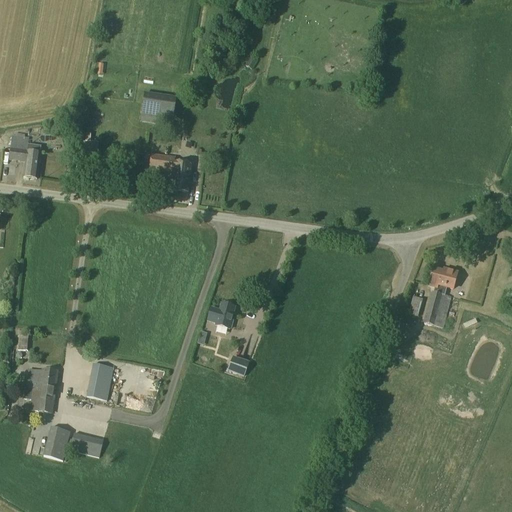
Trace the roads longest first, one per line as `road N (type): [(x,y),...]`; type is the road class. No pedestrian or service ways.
road 1 (unclassified): [(408,237),(0,187)]
road 2 (unclassified): [(309,511),(404,277),(408,237)]
road 3 (unknown): [(91,200),(65,384)]
